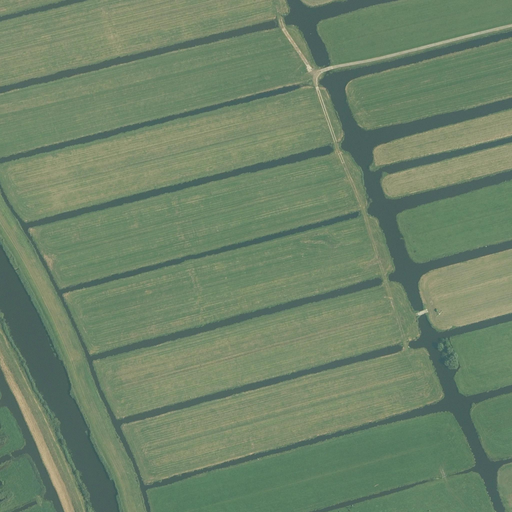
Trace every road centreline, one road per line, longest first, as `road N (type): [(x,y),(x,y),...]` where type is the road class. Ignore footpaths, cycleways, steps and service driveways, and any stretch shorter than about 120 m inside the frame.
road 1 (track): [(409,355),(314,72)]
road 2 (track): [(511,25),(334,66)]
